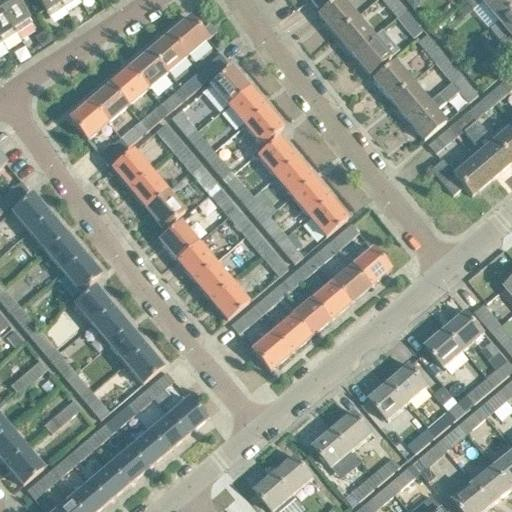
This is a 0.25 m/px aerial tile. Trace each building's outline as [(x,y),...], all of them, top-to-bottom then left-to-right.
[(31,26),(14,0),(0,0),(0,9),(17,35),(31,26)] [(36,0),(49,20),(63,10),(56,0),(36,0)] [(56,0),(63,10),(78,1),(77,0),(56,0)] [(317,10),(329,0),(311,0),(309,1),(317,10)] [(335,38),(356,20),(339,0),(333,5),(318,18),(335,38)] [(405,13),(394,0),(392,0),(384,7),(396,21),(405,13)] [(413,12),(418,9),(417,0),(406,0),(404,2),(413,12)] [(511,0),(468,0),(465,3),(472,11),(481,4),(498,24),(511,11),(511,0)] [(0,41),(2,45),(17,35),(0,9),(0,41)] [(505,50),(487,66),(496,77),(511,63),(511,11),(498,24),(489,31),(490,32),(505,50)] [(169,37),(187,59),(207,42),(200,33),(189,20),(169,37)] [(351,58),(374,40),(356,20),(335,38),(351,58)] [(422,33),(411,20),(402,27),(413,41),(422,33)] [(209,26),(200,33),(207,42),(216,35),(209,26)] [(167,76),(187,59),(169,37),(149,54),(167,76)] [(369,78),(384,65),(390,60),(374,40),(351,58),(369,78)] [(434,66),(443,58),(431,43),(422,51),(434,66)] [(147,92),(167,76),(149,54),(129,71),(147,92)] [(208,83),(228,66),(220,57),(200,74),(208,83)] [(439,72),(451,85),(460,78),(448,64),(439,72)] [(390,103),(411,85),(394,65),(388,70),(373,83),(390,103)] [(128,109),(147,92),(129,71),(109,87),(128,109)] [(227,108),(249,91),(232,71),(211,88),(227,108)] [(477,98),(460,78),(451,85),(427,105),(419,113),(406,123),(424,144),(445,126),(435,114),(458,94),(468,106),(477,98)] [(180,91),(188,100),(201,88),(194,79),(180,91)] [(495,105),(511,90),(511,84),(508,80),(488,97),(495,105)] [(406,123),(419,113),(427,105),(411,85),(390,103),(406,123)] [(108,126),(128,109),(109,87),(89,104),(108,126)] [(245,129),(266,111),(249,91),(227,108),(245,129)] [(160,108),(168,117),(182,105),(174,96),(160,108)] [(481,117),(495,105),(488,97),(474,109),(481,117)] [(69,122),(87,143),(108,126),(89,104),(69,122)] [(262,149),(267,144),(283,131),(266,111),(245,129),(262,149)] [(148,133),(162,122),(154,113),(140,124),(148,133)] [(187,142),(197,134),(180,113),(170,122),(187,142)] [(468,114),(455,125),(462,134),(463,133),(475,122),(468,114)] [(493,144),(475,122),(463,133),(475,148),(468,154),(473,160),(491,182),(511,165),(501,152),(494,143),(493,144)] [(511,165),(511,127),(494,143),(501,152),(511,165)] [(134,129),(121,141),(129,150),(142,138),(134,129)] [(435,157),(450,144),(456,139),(449,130),(428,148),(435,157)] [(160,141),(172,155),(182,147),(169,133),(160,141)] [(209,148),(197,134),(187,142),(199,156),(209,148)] [(108,167),(129,150),(121,141),(100,159),(108,167)] [(274,181),(296,162),(279,142),(264,155),(257,161),(274,181)] [(177,161),(189,175),(198,167),(187,153),(177,161)] [(128,192),(150,174),(133,154),(111,172),(128,192)] [(204,162),(216,176),(226,168),(214,154),(204,162)] [(491,182),(473,160),(463,169),(455,161),(447,169),(442,163),(430,173),(453,199),(463,190),(471,199),(491,182)] [(291,201),(313,182),(296,162),(274,181),(291,201)] [(206,195),(215,187),(198,167),(189,175),(206,195)] [(145,212),(166,194),(150,174),(128,192),(145,212)] [(225,187),(237,201),(247,193),(235,179),(225,187)] [(308,221),(330,202),(313,182),(291,201),(308,221)] [(22,199),(15,190),(1,201),(8,210),(22,199)] [(163,233),(178,220),(184,214),(166,194),(145,212),(163,233)] [(28,235),(49,218),(32,198),(17,211),(11,215),(28,235)] [(227,220),(236,212),(224,198),(215,206),(227,220)] [(243,207),(254,221),(264,213),(252,199),(243,207)] [(325,241),(332,235),(347,223),(330,202),(308,221),(325,241)] [(45,255),(66,238),(49,218),(28,235),(45,255)] [(253,232),(241,218),(232,226),(242,238),(244,240),(253,232)] [(269,219),(260,228),(271,242),(281,233),(269,219)] [(176,264),(198,245),(181,226),(174,231),(159,244),(176,264)] [(337,239),(344,248),(358,236),(351,227),(337,239)] [(62,275),(83,258),(66,238),(45,255),(62,275)] [(258,238),(249,246),(261,260),(270,252),(258,238)] [(293,267),(303,259),(286,240),(277,248),(293,267)] [(317,256),(324,265),(338,253),(331,244),(317,256)] [(193,284),(214,265),(198,245),(176,264),(193,284)] [(370,291),(390,274),(372,252),(351,269),(370,291)] [(79,295),(84,291),(100,278),(83,258),(62,275),(79,295)] [(287,272),(275,258),(266,266),(278,280),(287,272)] [(304,282),(318,270),(311,261),(297,273),(304,282)] [(209,304),(231,285),(214,265),(193,284),(209,304)] [(350,308),(370,291),(351,269),(331,286),(350,308)] [(277,290),(284,298),(298,287),(291,278),(277,290)] [(227,324),(242,311),(248,306),(231,285),(209,304),(227,324)] [(330,324),(350,308),(331,286),(311,302),(330,324)] [(0,305),(6,312),(15,305),(3,291),(0,293),(0,305)] [(91,328),(111,311),(94,291),(79,303),(74,308),(91,328)] [(264,315),(278,304),(271,295),(257,306),(264,315)] [(310,341),(330,324),(311,302),(291,319),(310,341)] [(492,336),(501,329),(484,308),(475,316),(488,331),(492,336)] [(108,348),(128,331),(111,311),(91,328),(108,348)] [(237,323),(244,332),(258,320),(251,312),(237,323)] [(466,354),(486,338),(480,331),(467,315),(447,332),(458,344),(466,354)] [(25,317),(16,325),(30,341),(39,333),(25,317)] [(290,358),(310,341),(291,319),(271,336),(290,358)] [(511,343),(511,341),(501,329),(492,336),(504,350),(511,343)] [(125,368),(145,351),(128,331),(108,348),(125,368)] [(445,372),(466,354),(458,344),(447,332),(426,350),(445,372)] [(39,333),(30,341),(44,357),(53,350),(39,333)] [(16,351),(22,345),(14,335),(7,341),(16,351)] [(270,375),(290,358),(271,336),(251,353),(270,375)] [(142,388),(147,384),(162,371),(145,351),(125,368),(142,388)] [(75,376),(63,362),(54,370),(66,384),(75,376)] [(32,386),(46,373),(38,364),(24,376),(32,386)] [(408,407),(429,390),(423,384),(410,368),(390,386),(408,407)] [(495,390),(509,378),(501,368),(487,380),(495,390)] [(24,376),(10,388),(17,398),(32,386),(24,376)] [(75,376),(66,384),(78,398),(87,390),(75,376)] [(164,392),(174,384),(166,376),(146,392),(154,401),(153,402),(158,408),(170,398),(164,392)] [(481,385),(466,398),(474,407),(489,395),(481,385)] [(387,424),(408,407),(390,386),(370,403),(387,424)] [(442,408),(451,400),(443,390),(433,398),(442,408)] [(154,401),(146,392),(132,404),(140,413),(153,402),(154,401)] [(493,415),(507,403),(499,394),(486,405),(493,415)] [(99,423),(108,415),(97,402),(88,410),(99,423)] [(186,439),(206,423),(189,402),(169,419),(186,439)] [(80,413),(72,403),(57,416),(65,425),(80,413)] [(126,409),(112,421),(126,437),(139,425),(133,418),(134,418),(126,409)] [(474,431),(487,420),(480,410),(466,422),(474,431)] [(57,416),(43,428),(51,437),(65,425),(57,416)] [(352,454),(372,437),(367,431),(354,416),(334,433),(352,454)] [(0,438),(9,431),(0,419),(0,438)] [(166,456),(186,439),(169,419),(149,436),(166,456)] [(436,439),(450,428),(442,419),(428,430),(436,439)] [(106,426),(92,438),(100,447),(114,435),(106,426)] [(454,448),(468,436),(460,427),(446,439),(454,448)] [(0,462),(5,468),(26,451),(9,431),(0,438),(0,462)] [(332,471),(352,454),(334,433),(314,450),(327,465),(332,471)] [(146,473),(166,456),(149,436),(129,453),(146,473)] [(408,448),(416,457),(430,445),(422,436),(408,448)] [(94,452),(86,443),(72,455),(80,464),(94,452)] [(428,484),(436,478),(429,470),(448,454),(440,444),(413,467),(428,484)] [(22,489),(38,476),(43,471),(26,451),(5,468),(22,489)] [(126,490),(146,473),(129,453),(109,470),(126,490)] [(511,492),(511,455),(494,470),(506,486),(511,492)] [(54,486),(74,469),(66,460),(46,477),(54,486)] [(294,499),(314,481),(309,475),(296,460),(275,477),(294,499)] [(380,487),(394,475),(386,466),(372,478),(380,487)] [(106,507),(126,490),(109,470),(89,487),(106,507)] [(492,508),(511,492),(506,486),(494,470),(475,486),(484,497),(492,508)] [(408,472),(394,484),(401,493),(416,481),(408,472)] [(46,477),(32,489),(40,497),(54,486),(46,477)] [(269,511),(278,511),(289,503),(294,499),(275,477),(255,494),(269,511)] [(352,495),(360,504),(374,492),(366,483),(352,495)] [(460,511),(487,511),(492,508),(484,497),(475,486),(453,504),(459,510),(460,511)] [(75,511),(100,511),(106,507),(89,487),(69,504),(75,511)] [(388,489),(374,501),(381,510),(395,498),(388,489)]
